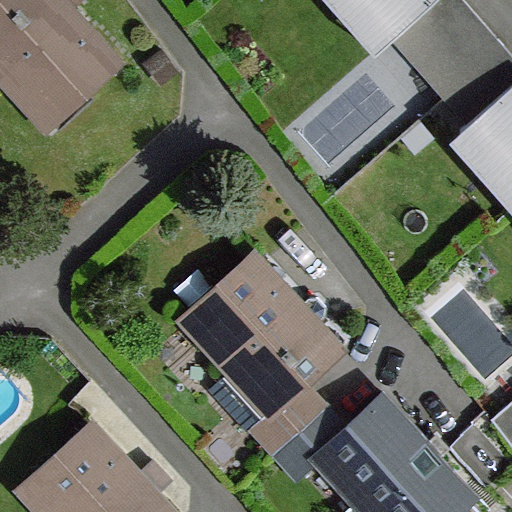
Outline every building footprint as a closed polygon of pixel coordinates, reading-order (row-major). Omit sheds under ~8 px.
[(116,65),(57,0),(0,0),(0,68),(51,124),(116,65)] [(359,0),(394,38),(435,0),(359,0)] [(470,122),(511,84),(511,52),(466,0),(435,0),(394,38),(446,96),(470,122)] [(511,171),(511,84),(470,122),(462,129),(494,166),(502,160),(511,171)] [(236,368),(276,411),(306,384),(343,350),(255,254),(188,314),(236,368)] [(250,434),(256,430),(276,411),(236,368),(211,390),(250,434)] [(327,408),(306,384),(276,411),(256,430),(278,454),(327,408)] [(384,397),(347,430),(318,458),(367,511),(455,511),(474,495),(426,443),(384,397)] [(511,402),(496,418),(511,440),(511,402)] [(347,430),(327,408),(278,454),(298,477),(318,458),(347,430)] [(53,511),(175,511),(95,423),(28,484),(53,511)]
